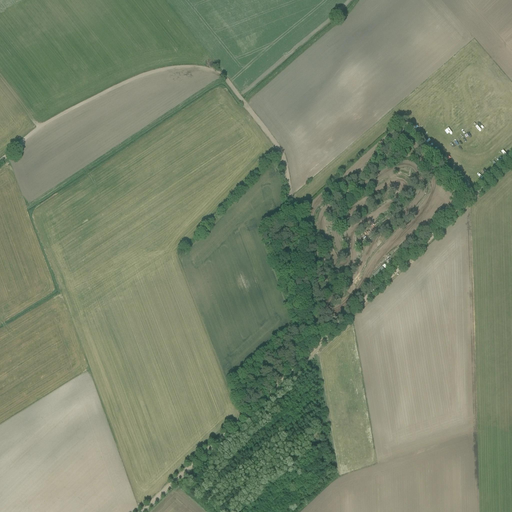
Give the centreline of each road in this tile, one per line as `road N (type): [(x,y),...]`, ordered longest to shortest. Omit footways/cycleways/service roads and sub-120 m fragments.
road 1 (track): [(0,160),(30,132),(139,76),(191,66),(220,75),(280,152),(318,344)]
road 2 (track): [(511,160),(318,344)]
road 3 (track): [(318,344),(142,511)]
